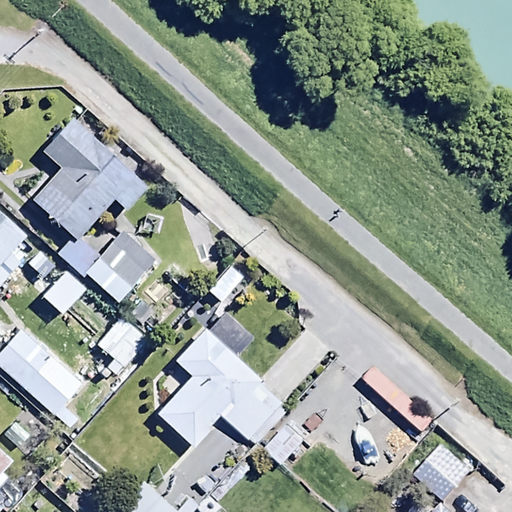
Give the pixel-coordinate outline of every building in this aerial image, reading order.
[(143,190),(69,123),(39,157),(55,172),(27,203),(73,245),(111,203),(123,213),(143,190)] [(0,221),(0,286),(17,267),(7,258),(22,242),(0,221)] [(115,307),(151,264),(118,236),(96,261),(77,245),(74,249),(67,243),(54,260),(78,281),(80,278),(115,307)] [(241,282),(225,269),(205,295),(220,307),(241,282)] [(247,341),(221,318),(207,334),(203,330),(171,365),(188,380),(154,418),(192,452),(220,421),(240,438),(224,456),(233,465),(251,444),(255,448),(288,411),(231,360),(247,341)] [(146,344),(119,320),(93,348),(120,372),(146,344)] [(0,346),(2,349),(0,351),(0,374),(21,393),(49,361),(19,333),(12,340),(4,332),(0,336),(0,346)] [(83,386),(70,374),(35,411),(48,423),(83,386)] [(302,445),(286,429),(263,451),(279,468),(302,445)] [(469,471),(439,446),(413,477),(443,502),(469,471)] [(0,474),(8,465),(0,457),(0,474)] [(0,487),(0,511),(6,511),(22,497),(6,481),(0,487)] [(173,511),(142,484),(116,511),(195,511),(197,511),(220,511),(221,511),(208,500),(199,509),(188,500),(177,511),(173,511)]
